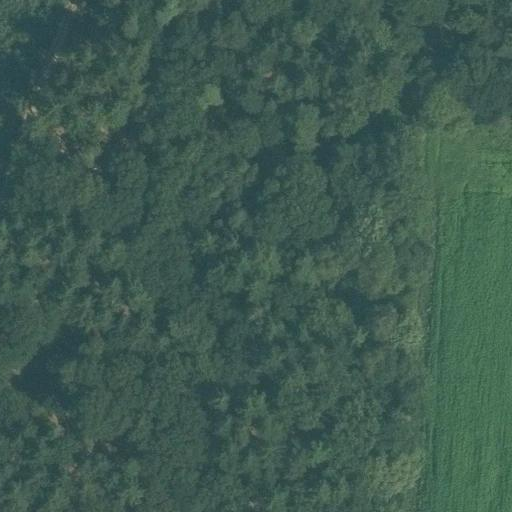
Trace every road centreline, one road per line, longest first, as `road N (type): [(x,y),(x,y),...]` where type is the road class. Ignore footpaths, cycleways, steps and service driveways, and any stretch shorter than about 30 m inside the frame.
road 1 (track): [(286,511),(286,477),(253,337),(385,124),(462,37),(511,2)]
road 2 (track): [(0,211),(72,0)]
